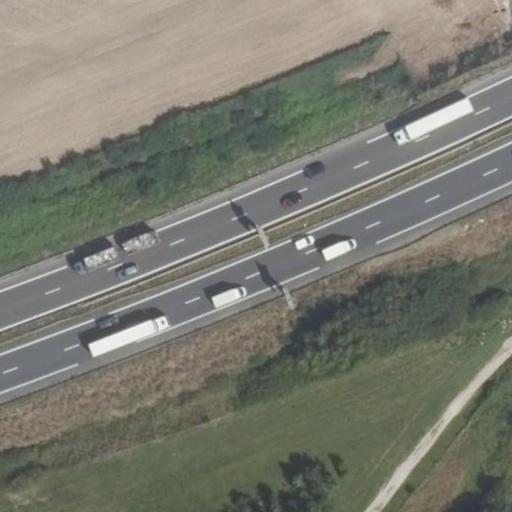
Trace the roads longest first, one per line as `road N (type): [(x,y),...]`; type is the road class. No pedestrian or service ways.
road 1 (trunk): [(511,96),(248,214),(0,309)]
road 2 (trunk): [(0,373),(270,269),(511,162)]
